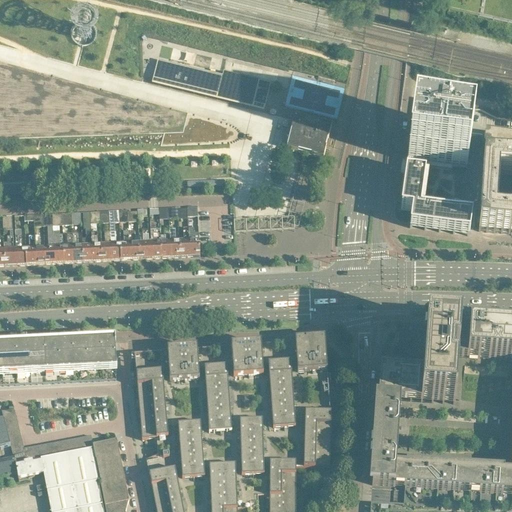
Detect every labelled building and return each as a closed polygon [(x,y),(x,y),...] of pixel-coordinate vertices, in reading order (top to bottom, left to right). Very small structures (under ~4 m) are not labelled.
[(73,34),(73,35),(73,36),(73,37),(74,38),(74,39),(75,40),(75,41),(76,41),(76,42),(77,42),(77,43),(78,43),(79,43),(79,44),(80,44),(81,44),(82,44),(82,45),(83,45),(84,45),(85,45),(85,44),(86,44),(87,44),(88,44),(89,43),(90,43),(90,42),(91,42),(91,41),(92,41),(92,40),(93,40),(93,39),(93,38),(94,38),(94,37),(94,36),(94,35),(94,34),(94,33),(94,32),(94,31),(94,30),(93,29),(93,28),(92,28),(92,27),(91,26),(90,26),(90,25),(89,25),(89,24),(88,24),(87,24),(86,23),(85,23),(84,23),(83,23),(82,23),(81,23),(81,24),(80,24),(79,24),(78,24),(78,25),(77,25),(77,26),(76,26),(76,27),(75,27),(75,28),(74,28),(74,29),(74,30),(73,30),(73,31),(73,32),(73,33),(73,34)] [(222,80),(223,76),(158,60),(153,80),(218,96),(222,80)] [(223,76),(222,80),(257,89),(259,81),(224,72),(223,76)] [(271,84),(259,81),(257,89),(253,105),(265,108),(271,84)] [(418,99),(415,117),(421,117),(424,100),(418,99)] [(313,156),(321,158),(323,158),(326,148),(325,148),(326,144),(330,145),(331,145),(332,141),(331,141),(328,140),(331,126),(294,117),(293,120),(290,135),(289,139),(286,149),(311,155),(313,156)] [(408,159),(407,162),(417,164),(422,164),(452,168),(466,170),(471,133),(451,130),(412,125),(408,159)] [(511,143),(484,140),(482,155),(483,155),(479,215),(478,232),(511,234),(511,143)] [(406,173),(401,210),(412,212),(410,223),(410,227),(410,229),(412,229),(424,231),(426,231),(438,233),(440,233),(452,235),(454,235),(467,237),(469,237),(469,235),(470,231),(470,230),(470,227),(471,218),(465,217),(420,211),(425,175),(420,175),(416,174),(406,173)] [(187,208),(187,210),(188,218),(198,218),(197,208),(187,208)] [(178,209),(168,209),(168,216),(169,221),(179,220),(179,211),(178,211),(178,209)] [(137,213),(137,223),(138,223),(138,218),(147,218),(147,210),(137,211),(137,213)] [(188,220),(188,218),(187,210),(179,211),(179,220),(188,220)] [(128,223),(127,211),(118,212),(119,224),(128,223)] [(128,211),(127,211),(128,223),(137,223),(137,213),(128,213),(128,211)] [(108,212),(99,213),(100,225),(109,224),(108,212)] [(118,212),(108,212),(109,224),(115,224),(119,224),(118,212)] [(100,225),(99,213),(89,214),(90,225),(100,225)] [(72,226),(71,214),(61,215),(62,227),(72,226)] [(80,214),(71,214),(72,226),(80,226),(80,214)] [(89,214),(80,214),(80,226),(83,226),(83,230),(85,230),(85,240),(81,240),(82,247),(83,263),(92,263),(90,225),(89,214)] [(52,227),(51,215),(42,216),(43,228),(52,227)] [(61,215),(51,215),(52,227),(62,227),(61,215)] [(34,228),(43,228),(42,216),(33,216),(33,223),(34,228)] [(12,217),(2,218),(3,231),(13,231),(12,217)] [(151,242),(149,242),(150,260),(161,259),(160,237),(160,231),(156,231),(156,224),(150,224),(151,242)] [(96,225),(90,225),(92,263),(102,262),(101,246),(97,246),(96,225)] [(180,258),(190,258),(188,229),(182,229),(183,242),(180,242),(180,258)] [(200,257),(198,234),(194,234),(194,229),(188,229),(190,258),(200,257)] [(164,237),(160,237),(161,259),(171,259),(169,230),(164,230),(163,230),(164,237)] [(175,230),(169,230),(171,259),(180,258),(180,242),(176,243),(175,230)] [(15,249),(16,267),(27,266),(26,250),(22,250),(21,231),(15,231),(16,248),(15,249)] [(140,261),(150,260),(149,242),(148,231),(141,231),(142,237),(138,237),(140,261)] [(64,264),(63,248),(62,235),(60,236),(60,232),(52,233),(52,236),(54,265),(64,264)] [(121,262),(130,261),(128,232),(123,233),(124,245),(120,245),(121,262)] [(128,232),(130,261),(140,261),(138,237),(134,238),(134,232),(128,232)] [(102,262),(111,262),(109,233),(104,233),(105,246),(101,246),(102,262)] [(115,233),(109,233),(111,262),(121,262),(120,245),(116,245),(115,233)] [(63,248),(64,264),(74,264),(72,235),(66,235),(67,248),(63,248)] [(72,235),(74,264),(83,263),(82,247),(78,247),(77,235),(72,235)] [(45,265),(54,265),(52,236),(47,236),(48,249),(44,249),(45,265)] [(26,250),(27,266),(36,266),(34,237),(29,237),(29,250),(26,250)] [(36,266),(45,265),(44,249),(40,249),(39,237),(34,237),(36,266)] [(4,267),(16,267),(15,249),(13,249),(13,238),(7,238),(7,245),(3,245),(4,251),(4,267)] [(372,486),(511,495),(511,332),(426,326),(423,369),(414,369),(403,368),(380,366),(374,457),(372,486)] [(0,387),(116,381),(114,344),(95,345),(94,340),(91,341),(91,345),(1,349),(1,345),(0,345),(0,387)] [(328,389),(328,385),(327,375),(325,350),(325,341),(324,340),(317,340),(316,340),(310,341),(309,341),(303,341),(302,341),(295,342),(295,343),(295,345),(290,345),(289,345),(284,346),(284,345),(283,345),(283,346),(278,346),(277,346),(272,347),(272,346),(271,346),(271,347),(266,347),(266,346),(266,347),(261,347),(261,346),(261,344),(260,344),(253,345),(252,345),(246,345),(245,345),(239,346),(238,346),(232,346),(231,347),(231,348),(231,350),(226,350),(226,349),(225,349),(225,350),(220,350),(219,350),(214,351),(214,350),(213,350),(214,351),(209,351),(208,351),(203,352),(203,351),(202,351),(202,352),(197,352),(197,350),(197,349),(196,349),(189,349),(182,350),(181,350),(175,350),(174,350),(168,351),(167,351),(167,352),(167,354),(162,354),(161,354),(156,355),(156,354),(156,355),(151,355),(150,355),(145,356),(145,355),(144,355),(144,356),(143,356),(139,356),(134,356),(135,360),(135,364),(135,365),(135,370),(135,371),(136,371),(136,375),(136,376),(138,397),(138,398),(139,408),(138,408),(139,409),(140,419),(139,419),(140,419),(142,441),(156,440),(158,457),(146,459),(153,497),(153,498),(155,508),(155,509),(156,511),(237,511),(247,510),(247,511),(258,511),(258,497),(269,497),(269,511),(295,511),(296,508),(296,498),(296,497),(296,487),(296,486),(296,469),(314,469),(315,469),(329,469),(330,448),(331,448),(331,447),(330,447),(330,437),(331,437),(331,436),(330,436),(331,414),(330,414),(330,410),(330,409),(329,409),(329,405),(330,405),(330,404),(329,404),(329,400),(329,399),(328,395),(329,395),(329,394),(328,394),(328,390),(329,390),(328,389)] [(14,411),(2,412),(4,420),(16,417),(14,411)] [(2,412),(1,412),(4,422),(3,422),(0,422),(0,450),(3,449),(11,448),(10,447),(9,441),(8,436),(7,431),(5,425),(4,420),(2,412)] [(17,422),(16,417),(4,420),(5,425),(17,422)] [(17,422),(5,425),(7,431),(18,428),(17,422)] [(20,433),(18,428),(7,431),(8,436),(20,433)] [(20,433),(8,436),(9,441),(21,438),(20,433)] [(21,438),(9,441),(10,447),(23,444),(21,438)] [(116,441),(93,446),(93,449),(100,481),(105,507),(105,511),(125,511),(128,503),(129,503),(116,441)] [(11,448),(10,448),(12,453),(24,449),(23,444),(10,447),(11,448)] [(24,449),(12,453),(13,458),(15,464),(26,462),(24,449)] [(93,449),(88,450),(82,451),(77,452),(71,453),(65,454),(60,456),(54,457),(49,458),(43,459),(40,459),(43,475),(47,491),(100,481),(93,449)] [(9,476),(17,474),(13,458),(5,460),(9,476)] [(26,462),(15,464),(17,474),(18,480),(43,475),(40,459),(38,460),(32,461),(26,462)] [(79,511),(105,507),(100,481),(47,491),(50,511),(79,511)]
